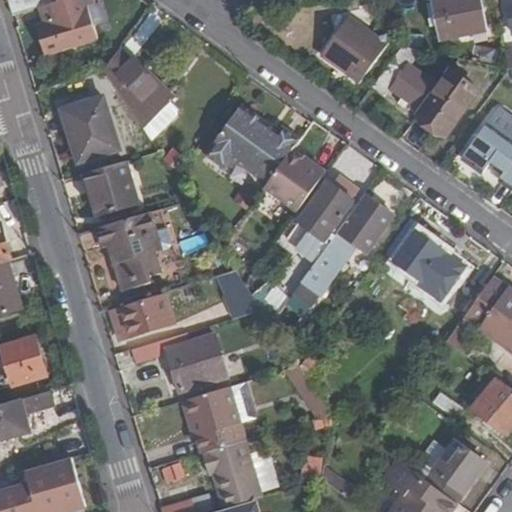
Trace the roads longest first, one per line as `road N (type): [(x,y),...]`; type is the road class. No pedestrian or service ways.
road 1 (residential): [(15,102),(138,511)]
road 2 (residential): [(511,237),(205,9)]
